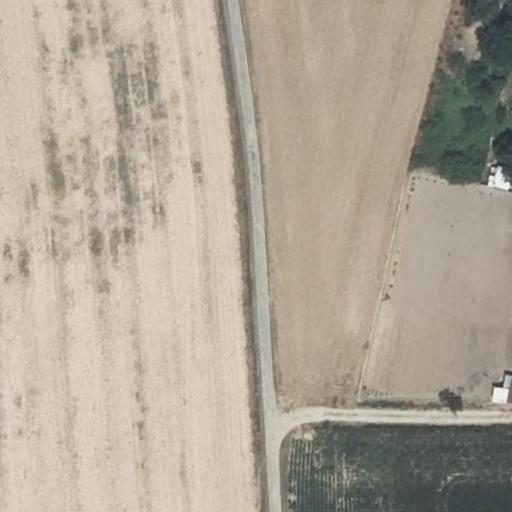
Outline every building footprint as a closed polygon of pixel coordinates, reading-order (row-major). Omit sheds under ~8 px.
[(494,168),(491,186),(505,189),(508,171),(494,168)] [(511,323),(511,247),(499,248),(501,324),(511,323)] [(483,284),(483,322),(499,322),(499,284),(483,284)] [(489,329),(489,363),(506,363),(506,329),(489,329)] [(511,403),(511,376),(491,376),(491,403),(511,403)]
